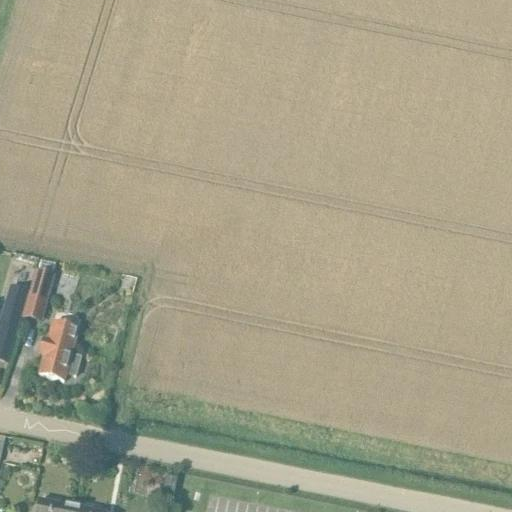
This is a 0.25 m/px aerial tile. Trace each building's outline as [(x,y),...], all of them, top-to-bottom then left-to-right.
[(40,262),(38,270),(53,273),(55,265),(40,262)] [(23,322),(42,328),(55,280),(36,275),(23,322)] [(0,327),(17,333),(28,295),(9,289),(0,319),(0,327)] [(71,358),(78,332),(53,325),(47,345),(43,343),(39,358),(43,359),(38,378),(64,385),(66,377),(76,380),(81,360),(71,358)] [(0,362),(6,364),(14,341),(1,337),(0,340),(0,362)] [(174,501),(177,481),(164,479),(161,499),(174,501)] [(72,511),(73,510),(38,503),(36,511),(72,511)]
